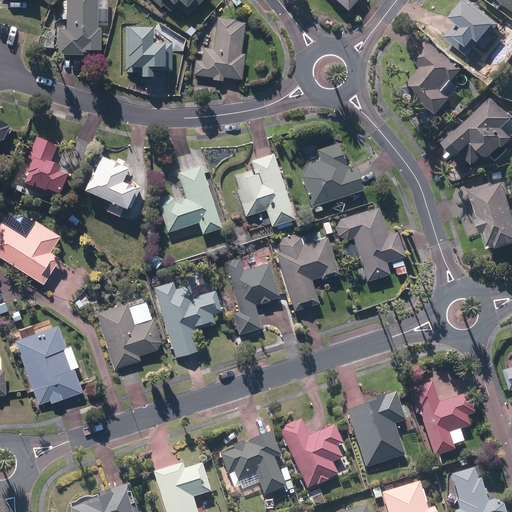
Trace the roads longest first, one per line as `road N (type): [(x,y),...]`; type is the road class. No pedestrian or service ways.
road 1 (residential): [(403,333),(60,444)]
road 2 (residential): [(308,87),(246,108),(171,115),(93,101),(0,65)]
road 3 (residential): [(441,253),(414,174),(351,91)]
road 4 (residential): [(470,339),(511,467)]
